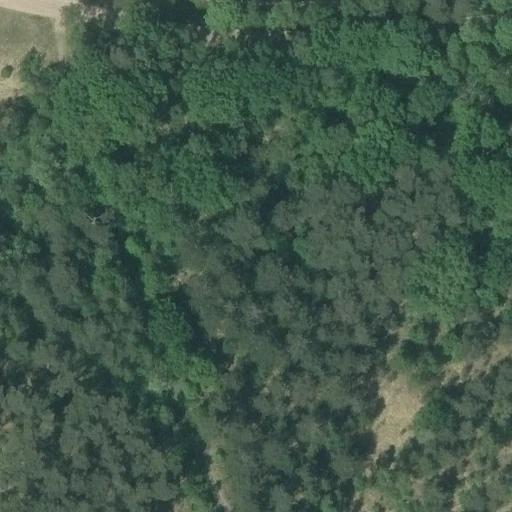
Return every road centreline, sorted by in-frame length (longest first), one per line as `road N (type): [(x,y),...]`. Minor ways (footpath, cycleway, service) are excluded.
road 1 (track): [(64,12),(203,36),(312,42),(511,20)]
road 2 (track): [(88,175),(131,179),(206,218),(511,262)]
road 3 (track): [(88,175),(224,511)]
road 4 (track): [(64,12),(69,103),(88,175)]
